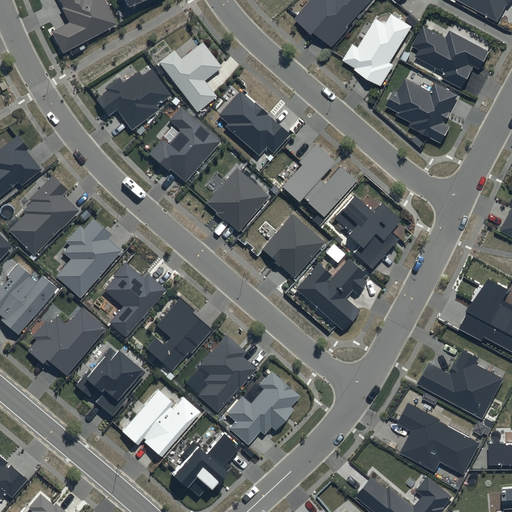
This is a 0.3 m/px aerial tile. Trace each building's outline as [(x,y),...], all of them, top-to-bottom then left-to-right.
[(60,0),(63,4),(60,6),(67,20),(50,29),(61,50),(116,22),(104,0),(60,0)] [(368,0),(306,0),(294,14),(329,45),(368,0)] [(464,0),(496,17),(505,1),(509,3),(510,0),(464,0)] [(410,24),(390,12),(385,20),(375,14),(357,44),(351,40),(340,59),(380,83),(393,63),(388,60),(410,24)] [(488,49),(449,29),(445,36),(421,24),(411,43),(418,47),(414,53),(444,69),(440,76),(461,86),(473,63),(479,67),(488,49)] [(174,48),(159,60),(196,108),(215,94),(203,78),(221,65),(201,40),(180,56),(174,48)] [(105,89),(96,96),(107,112),(116,106),(131,126),(157,107),(155,103),(169,93),(150,67),(141,74),(137,69),(122,80),(118,75),(103,85),(105,89)] [(456,93),(434,82),(429,90),(404,77),(396,90),(392,88),(385,101),(396,107),(394,111),(408,119),(405,124),(440,142),(450,124),(442,120),(456,93)] [(238,88),(216,113),(226,121),(225,123),(258,153),(266,144),(273,150),(288,132),(238,88)] [(219,140),(180,105),(168,117),(180,127),(167,141),(161,135),(148,150),(168,168),(169,166),(184,179),(219,140)] [(28,146),(16,131),(0,143),(0,192),(17,179),(21,183),(40,168),(24,149),(28,146)] [(333,158),(314,141),(297,160),(300,162),(281,184),(298,199),(301,195),(322,214),(355,178),(339,164),(323,181),(317,175),(333,158)] [(268,194),(236,166),(205,201),(237,229),(268,194)] [(67,187),(51,172),(27,196),(30,200),(22,208),(26,211),(10,228),(33,251),(59,225),(61,227),(79,210),(62,192),(67,187)] [(372,210),(353,193),(340,207),(355,221),(345,231),(359,243),(353,250),(370,265),(390,243),(393,246),(397,236),(389,228),(399,217),(381,200),(372,210)] [(511,197),(496,226),(511,234),(511,197)] [(291,212),(261,247),(293,276),(324,241),(291,212)] [(109,233),(92,217),(84,227),(78,222),(64,238),(68,242),(62,249),(71,257),(56,274),(80,295),(119,249),(105,237),(109,233)] [(0,255),(11,245),(0,234),(0,255)] [(331,274),(316,261),(295,286),(342,326),(357,308),(343,296),(351,287),(356,291),(365,280),(361,276),(365,272),(347,257),(327,281),(326,280),(331,274)] [(143,276),(124,259),(112,273),(114,276),(105,287),(124,303),(109,320),(125,334),(166,287),(147,271),(143,276)] [(31,273),(17,261),(6,274),(9,276),(1,285),(0,283),(0,313),(3,316),(1,318),(18,332),(57,286),(42,273),(36,280),(30,275),(31,273)] [(509,287),(487,276),(460,325),(481,337),(484,332),(511,347),(511,306),(501,301),(509,287)] [(178,294),(153,323),(168,335),(162,341),(154,334),(145,344),(171,367),(188,348),(190,350),(210,327),(190,310),(193,307),(178,294)] [(104,327),(80,307),(66,324),(55,315),(49,323),(44,319),(31,334),(36,338),(28,347),(48,364),(51,361),(65,373),(104,327)] [(245,351),(225,333),(198,364),(208,372),(203,379),(207,382),(198,392),(216,409),(237,385),(239,387),(256,367),(242,354),(245,351)] [(139,366),(116,346),(113,349),(109,345),(103,351),(102,350),(73,382),(87,395),(96,385),(98,387),(101,383),(106,388),(96,399),(111,412),(124,397),(117,392),(139,366)] [(479,356),(462,347),(449,371),(429,360),(418,381),(482,416),(503,376),(476,361),(479,356)] [(299,394),(270,369),(258,383),(263,387),(250,401),(242,393),(226,411),(235,419),(229,426),(248,443),(260,429),(264,432),(270,425),(275,429),(293,408),(289,405),(299,394)] [(174,401),(156,386),(120,429),(136,442),(142,435),(145,438),(143,440),(160,455),(199,410),(182,395),(172,407),(170,405),(174,401)] [(480,440),(408,401),(397,421),(412,429),(400,450),(435,468),(440,459),(463,471),(480,440)] [(511,422),(511,423),(511,446),(498,447),(498,442),(481,443),(482,464),(511,463),(511,422)] [(237,445),(221,430),(204,449),(190,437),(177,452),(182,457),(171,470),(196,492),(210,475),(215,479),(228,463),(224,460),(237,445)] [(0,497),(5,491),(11,496),(28,477),(10,462),(7,465),(5,463),(7,461),(0,454),(0,497)] [(451,494),(428,475),(417,489),(422,494),(413,504),(389,483),(386,486),(371,474),(355,494),(376,511),(441,511),(445,507),(443,505),(451,494)] [(511,511),(511,482),(500,484),(502,508),(509,507),(508,511),(511,511)] [(52,503),(39,492),(27,505),(32,509),(28,511),(66,511),(54,501),(52,503)]
